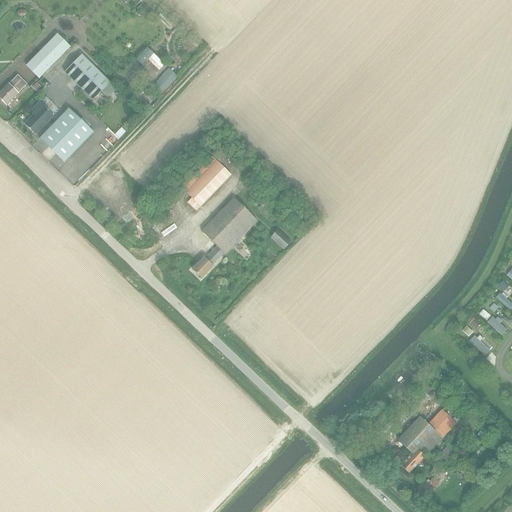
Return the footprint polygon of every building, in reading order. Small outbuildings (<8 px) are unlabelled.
[(27,67),(38,79),(69,47),(57,35),(27,67)] [(64,73),(93,101),(110,83),(81,55),(64,73)] [(0,93),(0,99),(6,106),(26,85),(17,76),(0,93)] [(33,115),(24,124),(35,135),(53,116),(50,113),(39,102),(30,112),(33,115)] [(69,109),(39,139),(64,163),(93,133),(69,109)] [(188,203),(196,211),(231,175),(209,154),(179,184),(188,193),(187,194),(192,198),(188,203)] [(218,247),(206,259),(204,258),(192,270),(201,279),(213,266),(212,265),(224,253),(225,254),(237,241),(257,221),(234,199),(202,232),(218,247)] [(271,238),(283,250),(291,242),(279,230),(271,238)] [(503,282),(499,287),(505,291),(509,287),(503,282)] [(511,308),(511,304),(500,294),(496,298),(510,311),(511,308)] [(494,303),(490,308),(497,314),(500,311),(501,310),(494,303)] [(511,325),(511,322),(502,313),(496,320),(508,331),(511,325)] [(473,318),(468,323),(476,330),(480,325),(473,318)] [(490,351),(477,339),(472,344),(486,356),(490,351)] [(442,385),(435,391),(439,395),(446,389),(442,385)] [(420,387),(387,418),(396,426),(397,427),(429,397),(420,387)] [(450,408),(446,413),(452,418),(456,414),(459,410),(454,405),(450,408)] [(400,466),(408,474),(456,424),(442,410),(427,425),(419,418),(398,440),(412,454),(400,466)] [(463,420),(461,424),(465,427),(470,421),(466,417),(463,420)] [(390,422),(381,430),(385,434),(394,427),(390,422)] [(483,428),(478,436),(487,442),(492,435),(483,428)] [(439,454),(447,463),(457,454),(449,445),(439,454)] [(427,481),(420,489),(424,492),(428,487),(432,491),(441,480),(436,475),(430,483),(427,481)]
